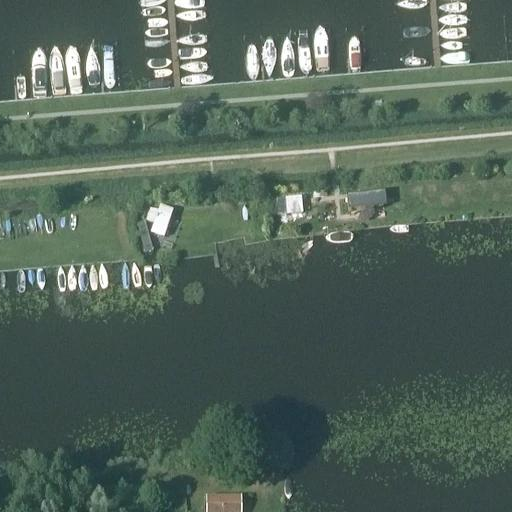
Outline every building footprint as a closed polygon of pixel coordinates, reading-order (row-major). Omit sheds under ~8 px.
[(386,193),(344,197),(345,210),(388,205),(386,193)] [(301,204),(276,205),(277,221),(302,220),(301,204)] [(173,211),(159,207),(150,235),(164,240),(173,211)] [(145,224),(137,226),(144,256),(153,253),(153,252),(145,224)] [(205,511),(241,511),(241,498),(205,498),(205,511)]
